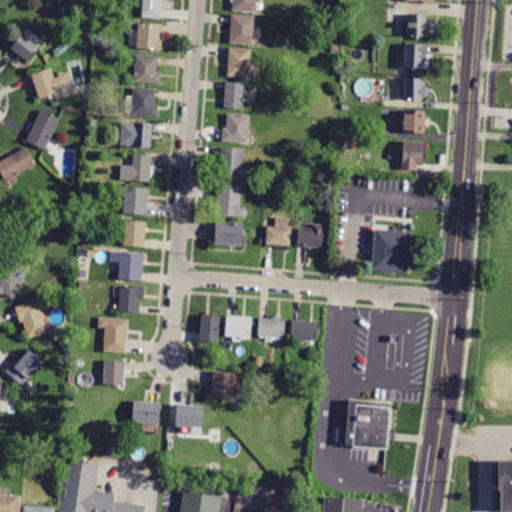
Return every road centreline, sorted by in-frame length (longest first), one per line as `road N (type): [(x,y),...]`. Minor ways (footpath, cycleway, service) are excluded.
road 1 (residential): [(171,359),(199,0)]
road 2 (tertiary): [(454,299),(477,0)]
road 3 (residential): [(454,299),(177,277)]
